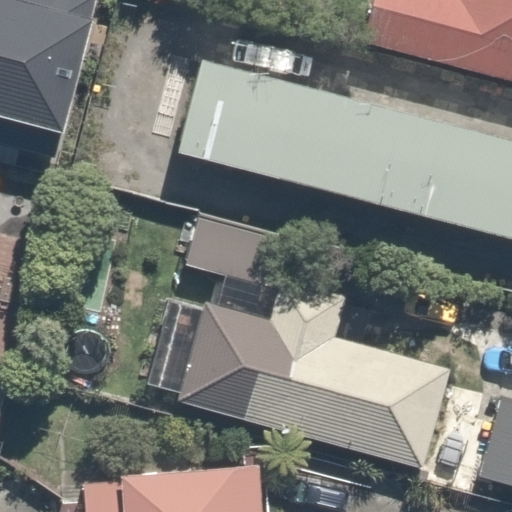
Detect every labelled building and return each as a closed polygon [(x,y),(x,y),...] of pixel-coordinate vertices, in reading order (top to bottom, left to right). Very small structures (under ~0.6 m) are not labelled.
[(0,0),(0,136),(34,145),(70,0),(0,0)] [(511,0),(346,0),(340,27),(511,72),(511,0)] [(511,127),(177,40),(153,132),(511,225),(511,127)] [(337,282),(267,263),(276,228),(186,204),(172,257),(250,278),(242,308),(196,295),(172,389),(416,452),(442,352),(327,322),(337,282)] [(511,392),(487,386),(466,472),(511,483),(511,392)] [(250,511),(245,448),(244,448),(98,460),(99,474),(69,476),(71,505),(45,507),(45,511),(250,511)]
